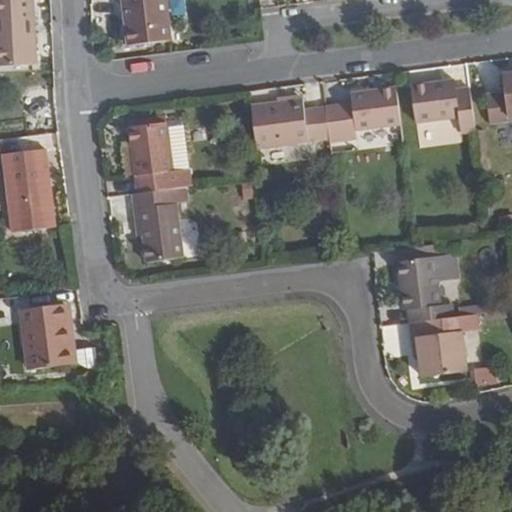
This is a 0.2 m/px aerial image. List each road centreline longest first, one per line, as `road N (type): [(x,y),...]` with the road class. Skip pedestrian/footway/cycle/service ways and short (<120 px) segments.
road 1 (residential): [(133,301),(300,280),(331,284),(354,303),(373,391),(398,415),(426,424),(511,404)]
road 2 (residential): [(78,93),(511,41)]
road 3 (residential): [(133,301),(155,412),(234,511)]
road 4 (residential): [(78,93),(101,275),(133,301)]
